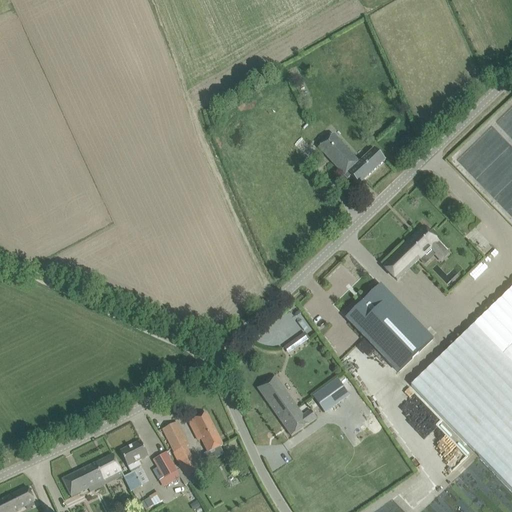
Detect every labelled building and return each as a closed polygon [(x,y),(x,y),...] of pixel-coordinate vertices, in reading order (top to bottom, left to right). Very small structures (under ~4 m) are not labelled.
[(309,136),(314,133),(308,123),(304,126),(309,136)] [(318,149),(347,180),(351,176),(359,185),(385,161),(374,149),(359,163),(333,135),(318,149)] [(366,181),(372,188),(385,176),(379,169),(366,181)] [(424,228),(383,267),(390,274),(397,282),(397,281),(405,274),(430,250),(438,258),(445,251),(437,243),(438,242),(424,228)] [(511,288),(473,326),(411,386),(511,490),(511,288)] [(385,289),(351,322),(399,373),(434,340),(385,289)] [(305,334),(294,341),(299,347),(309,340),(305,334)] [(258,389),(291,437),(308,425),(317,419),(311,411),(303,416),(275,377),(258,389)] [(338,380),(314,398),(325,413),(349,396),(338,380)] [(387,416),(394,423),(398,419),(401,422),(417,405),(412,400),(414,398),(409,393),(387,416)] [(189,423),(199,441),(201,440),(208,453),(223,446),(207,414),(189,423)] [(197,473),(199,472),(186,447),(188,446),(177,423),(163,430),(174,453),(173,454),(186,479),(187,478),(191,486),(201,481),(197,473)] [(128,467),(130,471),(141,466),(139,462),(148,457),(141,442),(120,452),(128,467)] [(181,478),(167,454),(154,461),(164,479),(161,481),(165,488),(181,478)] [(113,456),(96,464),(105,482),(105,481),(116,475),(117,479),(122,476),(123,476),(118,466),(113,456)] [(71,498),(105,482),(96,464),(63,480),(71,498)] [(124,478),(131,493),(142,487),(135,473),(124,478)] [(28,488),(5,499),(11,511),(17,511),(21,510),(21,509),(29,505),(30,507),(36,504),(35,502),(28,488)] [(0,511),(11,511),(5,499),(0,501),(0,511)] [(154,506),(149,499),(144,502),(149,509),(154,506)]
